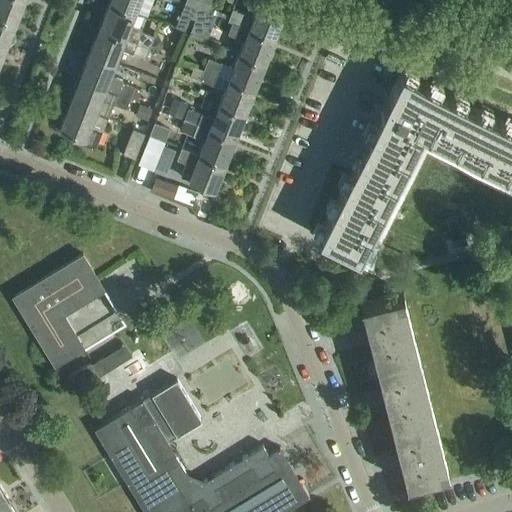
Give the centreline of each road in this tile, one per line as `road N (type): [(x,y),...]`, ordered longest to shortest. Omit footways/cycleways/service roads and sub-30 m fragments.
road 1 (residential): [(0,154),(256,261),(288,304),(372,511)]
road 2 (tertiary): [(384,0),(511,49)]
